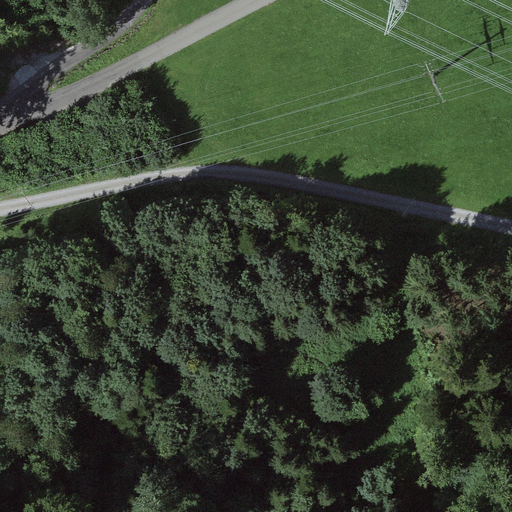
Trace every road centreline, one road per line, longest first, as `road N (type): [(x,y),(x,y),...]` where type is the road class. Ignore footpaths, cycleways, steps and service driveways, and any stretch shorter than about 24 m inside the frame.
road 1 (track): [(511,228),(213,169),(0,210)]
road 2 (unclassified): [(0,124),(123,73),(260,0)]
